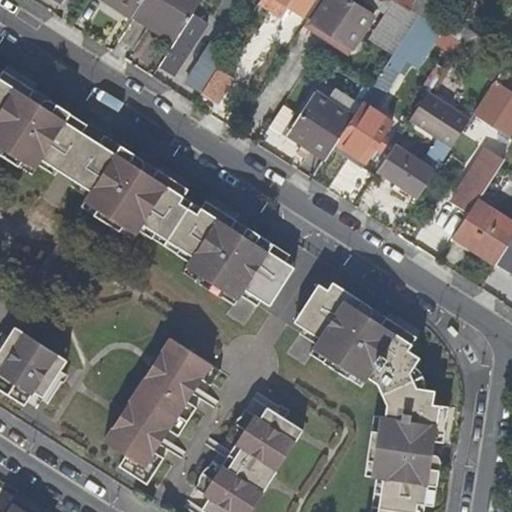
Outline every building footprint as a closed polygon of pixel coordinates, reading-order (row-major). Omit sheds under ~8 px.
[(142,0),(105,0),(131,17),(132,16),(142,0)] [(142,0),(132,16),(151,28),(155,22),(178,37),(193,13),(201,0),(142,0)] [(261,0),(283,13),(288,6),(277,0),(261,0)] [(277,0),(288,6),(302,16),(311,0),(277,0)] [(373,17),(346,0),(326,0),(312,22),(353,49),(373,17)] [(369,0),(385,10),(392,0),(369,0)] [(393,0),(392,0),(385,10),(411,27),(418,16),(411,12),(393,0)] [(393,0),(411,12),(417,1),(415,0),(393,0)] [(418,0),(417,1),(411,12),(418,16),(431,25),(447,0),(418,0)] [(207,23),(193,13),(178,37),(169,51),(159,66),(173,75),(207,23)] [(231,15),(214,41),(228,50),(246,24),(231,15)] [(155,22),(151,28),(160,34),(155,42),(169,51),(178,37),(155,22)] [(486,42),(466,29),(459,40),(479,53),(486,42)] [(423,40),(409,31),(388,63),(402,72),(423,40)] [(186,83),(200,93),(216,69),(228,50),(214,41),(186,83)] [(480,73),(494,82),(502,70),(488,61),(480,73)] [(386,67),(373,91),(387,99),(400,75),(386,67)] [(231,79),(216,69),(200,93),(199,94),(215,104),(231,79)] [(0,76),(0,80),(29,99),(33,92),(3,72),(0,76)] [(0,157),(18,169),(22,164),(35,172),(38,167),(42,162),(57,172),(82,133),(87,127),(50,104),(46,103),(43,104),(39,105),(29,99),(0,80),(0,157)] [(511,132),(511,93),(494,82),(474,113),(510,137),(511,132)] [(305,141),(328,156),(336,144),(353,118),(314,93),(287,136),(302,145),(305,141)] [(452,147),(469,121),(427,94),(410,120),(452,147)] [(391,123),(362,103),(353,118),(336,144),(365,163),(391,123)] [(99,144),(82,133),(57,172),(74,182),(99,144)] [(278,272),(284,264),(288,257),(246,229),(242,236),(231,229),(200,209),(196,215),(179,204),(183,198),(152,179),(141,172),(142,166),(141,161),(103,137),(99,144),(74,182),(90,193),(86,198),(83,203),(97,212),(93,217),(119,234),(122,229),(135,237),(138,232),(142,227),(191,258),(187,263),(184,268),(197,277),(194,282),(220,299),(224,294),(237,302),(240,298),(255,307),(259,301),(264,294),(268,297),(284,275),(278,272)] [(305,141),(302,145),(326,160),(328,156),(305,141)] [(436,172),(394,145),(377,171),(419,198),(436,172)] [(477,200),(503,161),(486,150),(451,204),(468,215),(469,213),(477,200)] [(54,177),(57,172),(42,162),(38,167),(54,177)] [(32,178),(35,172),(22,164),(18,169),(32,178)] [(152,179),(183,198),(187,191),(157,171),(152,179)] [(90,193),(74,182),(70,188),(86,198),(90,193)] [(200,209),(183,198),(179,204),(196,215),(200,209)] [(453,237),(495,264),(496,263),(511,238),(511,222),(477,200),(469,213),(468,215),(453,237)] [(200,209),(231,229),(235,222),(204,202),(200,209)] [(97,212),(83,203),(79,209),(93,217),(97,212)] [(138,232),(187,263),(191,258),(142,227),(138,232)] [(132,242),(135,237),(122,229),(119,234),(132,242)] [(511,238),(496,263),(511,273),(511,238)] [(293,269),(284,264),(278,272),(284,275),(268,297),(264,294),(259,301),(268,307),(293,269)] [(197,277),(184,268),(180,274),(194,282),(197,277)] [(380,395),(412,381),(408,374),(413,367),(418,359),(407,351),(410,345),(380,325),(370,319),(370,318),(370,316),(370,314),(370,312),(369,309),(367,308),(331,284),(326,292),(302,330),(298,335),(313,344),(309,350),(315,354),(324,359),(321,364),(346,381),(349,376),(363,384),(367,379),(376,385),(380,395)] [(302,330),(326,292),(317,286),(293,324),(302,330)] [(233,307),(237,302),(224,294),(220,299),(233,307)] [(380,325),(410,345),(415,339),(384,319),(380,325)] [(16,344),(23,334),(15,328),(8,339),(16,344)] [(51,366),(58,356),(23,334),(16,344),(8,339),(7,340),(1,336),(0,337),(0,392),(24,408),(34,393),(42,399),(40,402),(46,406),(65,376),(59,373),(60,372),(51,366)] [(194,380),(200,384),(209,390),(220,372),(168,339),(157,356),(162,360),(150,379),(144,376),(125,405),(131,408),(117,430),(112,426),(102,441),(124,456),(117,467),(146,485),(163,459),(154,454),(148,450),(163,428),(169,432),(177,437),(196,409),(188,403),(182,400),(194,380)] [(324,359),(315,354),(312,359),(321,364),(324,359)] [(66,362),(58,356),(51,366),(60,372),(66,362)] [(162,360),(157,356),(144,376),(150,379),(162,360)] [(415,368),(413,367),(408,374),(412,381),(416,388),(423,390),(423,387),(423,386),(422,381),(421,377),(420,375),(419,373),(418,371),(417,369),(415,368)] [(360,390),(363,384),(349,376),(346,381),(360,390)] [(188,403),(200,384),(194,380),(182,400),(188,403)] [(412,381),(380,395),(385,407),(383,418),(377,417),(375,432),(369,432),(364,462),(371,462),(368,479),(374,480),(381,481),(375,511),(414,511),(416,505),(423,506),(431,507),(438,464),(438,463),(438,461),(437,460),(436,458),(435,456),(433,455),(431,453),(433,442),(438,407),(431,405),(433,391),(423,390),(416,388),(412,381)] [(286,434),(292,425),(283,419),(288,413),(270,401),(258,419),(244,409),(239,418),(237,419),(236,420),(234,422),(232,424),(231,426),(229,429),(229,431),(229,433),(224,440),(233,446),(239,450),(226,469),(220,465),(211,459),(207,465),(205,467),(202,469),(200,471),(198,473),(197,476),(195,479),(195,482),(195,483),(191,490),(206,500),(199,510),(202,511),(249,511),(263,491),(256,486),(267,470),(274,474),(296,440),(286,434)] [(131,408),(125,405),(112,426),(117,430),(131,408)] [(446,408),(438,407),(433,442),(441,443),(446,408)] [(375,432),(377,417),(371,416),(369,432),(375,432)] [(302,432),(292,425),(286,434),(296,440),(302,432)] [(154,454),(169,432),(163,428),(148,450),(154,454)] [(239,450),(233,446),(220,465),(226,469),(239,450)] [(371,462),(364,462),(362,478),(368,479),(371,462)] [(263,491),(274,474),(267,470),(256,486),(263,491)] [(375,511),(381,481),(374,480),(368,511),(375,511)] [(5,511),(31,511),(14,500),(5,511)]
